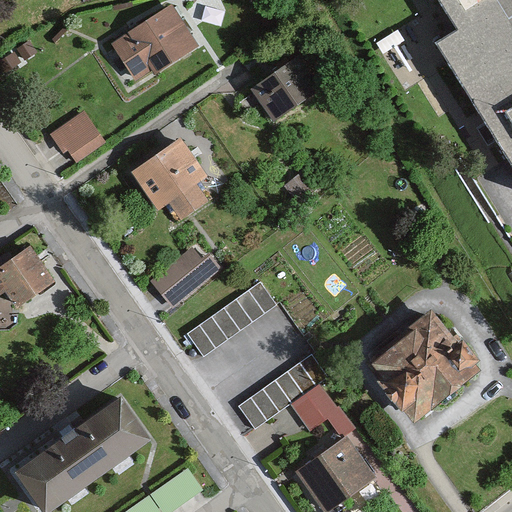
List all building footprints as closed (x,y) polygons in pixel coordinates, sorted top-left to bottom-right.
[(511,0),(436,0),(456,33),(435,46),(511,173),(511,0)] [(173,9),(109,51),(136,92),(200,51),(173,9)] [(383,36),(397,73),(420,64),(406,27),(383,36)] [(307,58),(253,94),(275,127),(329,91),(307,58)] [(89,107),(54,128),(75,161),(110,140),(89,107)] [(180,143),(132,177),(159,214),(167,208),(179,224),(207,204),(196,190),(208,182),(180,143)] [(33,248),(0,271),(0,292),(17,316),(60,285),(33,248)] [(191,248),(151,282),(173,308),(222,267),(210,254),(202,261),(191,248)] [(278,308),(260,284),(188,336),(206,361),(278,308)] [(435,306),(364,359),(409,420),(481,368),(435,306)] [(314,357),(240,409),(257,432),(330,380),(314,357)] [(125,396),(22,474),(51,511),(56,511),(156,436),(125,396)] [(314,426),(330,444),(342,433),(327,415),(314,426)] [(336,511),(378,482),(347,439),(297,476),(323,511),(336,511)] [(195,469),(119,511),(171,511),(208,491),(195,469)]
